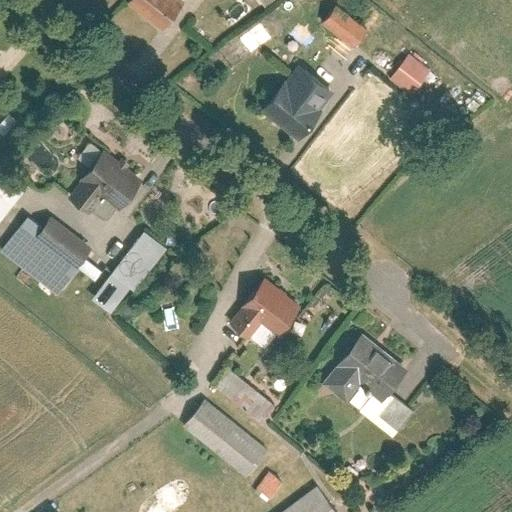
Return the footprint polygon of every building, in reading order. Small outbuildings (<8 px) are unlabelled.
[(123,0),(122,3),(161,31),(181,3),(176,0),(123,0)] [(335,2),(318,26),(353,50),(369,26),(335,2)] [(403,56),(386,81),(409,98),(427,72),(403,56)] [(297,70),(282,90),(279,87),(258,115),(295,143),(316,115),(297,101),(312,82),(297,70)] [(84,218),(98,199),(114,211),(138,179),(101,152),(63,202),(84,218)] [(6,170),(0,177),(0,211),(23,183),(6,170)] [(25,217),(0,247),(0,251),(50,293),(77,260),(25,217)] [(107,277),(131,295),(163,251),(139,233),(107,277)] [(262,350),(272,336),(276,338),(299,307),(257,276),(234,308),(239,311),(228,325),(262,350)] [(356,337),(319,385),(344,404),(356,387),(377,403),(401,371),(356,337)] [(230,356),(208,387),(261,424),(283,393),(230,356)] [(366,399),(355,413),(390,440),(411,412),(390,396),(380,409),(366,399)] [(199,398),(177,427),(244,479),(267,450),(199,398)] [(254,492),(265,501),(278,485),(266,476),(254,492)] [(328,511),(311,489),(281,511),(328,511)]
